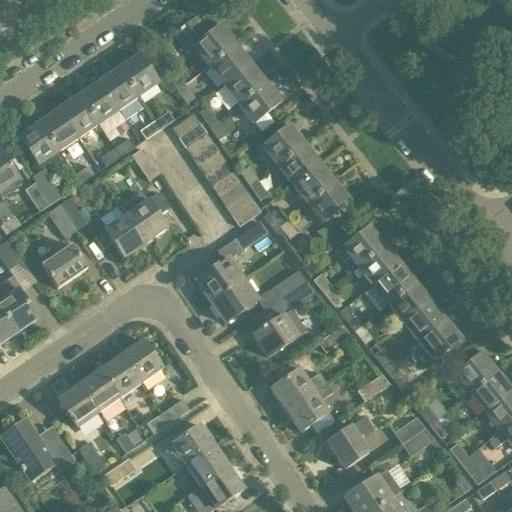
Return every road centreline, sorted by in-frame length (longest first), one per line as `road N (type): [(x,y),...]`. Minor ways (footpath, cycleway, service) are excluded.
road 1 (residential): [(302,511),(140,284)]
road 2 (residential): [(483,223),(333,33)]
road 3 (residential): [(140,284),(197,243),(205,216),(158,145)]
road 4 (residential): [(0,386),(140,284)]
road 5 (residential): [(0,96),(136,0)]
